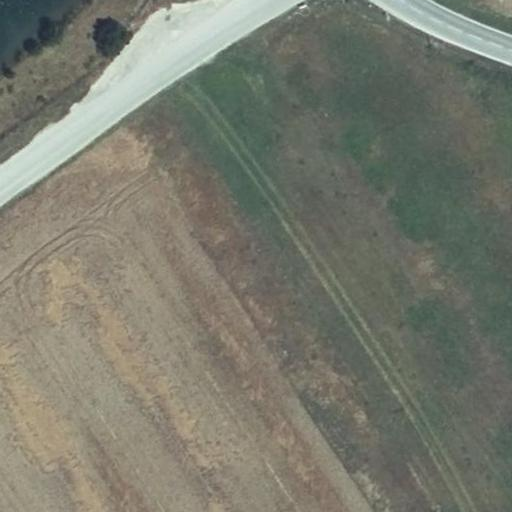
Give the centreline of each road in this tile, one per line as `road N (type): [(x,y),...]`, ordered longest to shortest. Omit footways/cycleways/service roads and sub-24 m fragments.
road 1 (unclassified): [(0,182),(266,0)]
road 2 (tertiary): [(511,47),(401,0)]
